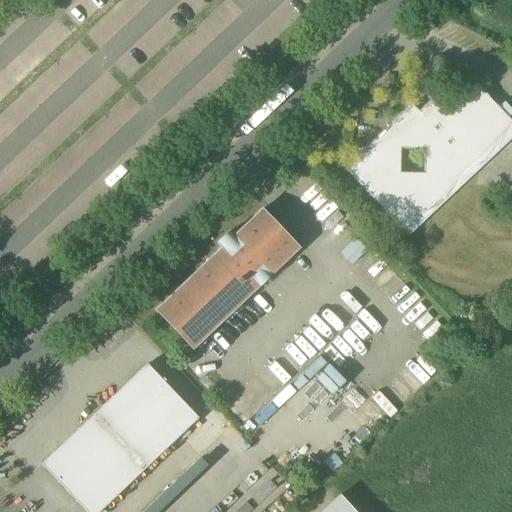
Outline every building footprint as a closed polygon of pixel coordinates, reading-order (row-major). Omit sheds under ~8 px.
[(449,109),(436,95),(418,112),(412,105),(344,169),(408,237),(511,138),(511,122),(476,84),(449,109)] [(155,311),(193,351),(299,250),(262,210),(233,237),(229,233),(218,244),(222,248),(155,311)] [(340,255),(351,266),(367,251),(356,240),(340,255)] [(41,466),(85,511),(100,511),(198,419),(147,365),(41,466)] [(199,459),(142,511),(159,511),(207,466),(199,459)] [(321,511),(353,511),(339,496),(321,511)]
